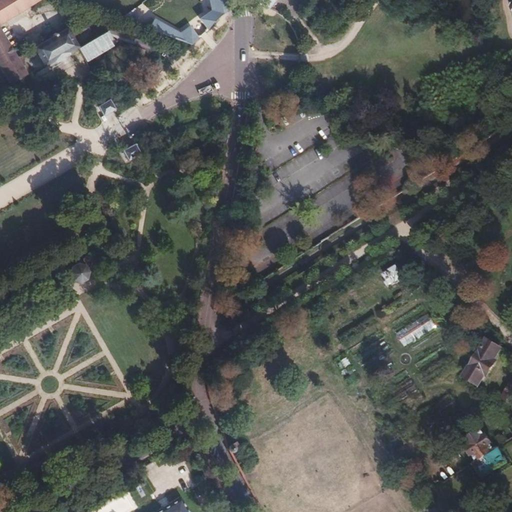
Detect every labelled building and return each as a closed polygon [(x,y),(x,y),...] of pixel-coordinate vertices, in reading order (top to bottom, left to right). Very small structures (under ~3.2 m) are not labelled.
[(26,73),(0,28),(0,26),(41,0),(0,0),(0,66),(10,83),(26,73)] [(226,10),(224,0),(207,0),(209,10),(198,19),(207,29),(207,28),(207,27),(208,27),(208,26),(209,26),(209,25),(210,24),(210,23),(211,22),(212,21),(213,20),(214,19),(215,18),(215,17),(216,17),(217,17),(217,16),(218,16),(218,15),(219,15),(220,14),(221,13),(222,13),(223,12),(224,11),(225,11),(226,10)] [(258,0),(255,4),(255,5),(257,5),(258,5),(258,6),(259,6),(260,6),(261,6),(262,6),(263,7),(264,7),(265,7),(266,8),(267,8),(268,8),(275,0),(258,0)] [(190,44),(197,38),(188,28),(184,31),(152,19),(148,29),(190,44)] [(70,28),(33,49),(43,66),(54,60),(55,62),(68,55),(66,52),(79,45),(70,28)] [(119,118),(117,116),(113,110),(102,116),(107,125),(119,118)] [(130,137),(129,135),(117,142),(122,151),(134,144),(130,137)] [(79,262),(72,266),(69,274),(73,281),(81,283),(88,279),(90,272),(86,265),(79,262)] [(385,282),(388,287),(397,281),(398,282),(407,277),(398,263),(389,269),(390,270),(383,274),(387,280),(385,282)] [(396,333),(404,345),(436,325),(429,313),(396,333)] [(493,358),(500,347),(487,339),(473,360),(464,374),(477,383),(484,372),(487,374),(496,360),(493,358)] [(444,345),(415,363),(420,371),(449,353),(444,345)] [(450,355),(421,373),(426,381),(455,362),(450,355)] [(405,369),(375,388),(380,395),(410,377),(405,369)] [(511,395),(511,400),(511,373),(506,372),(502,394),(511,395)] [(412,379),(382,398),(387,405),(416,387),(412,379)] [(384,441),(393,455),(424,436),(415,422),(384,441)] [(471,453),(476,460),(493,449),(489,442),(491,441),(486,433),(484,434),(479,427),(462,437),(467,445),(464,446),(469,454),(471,453)] [(511,429),(500,437),(503,443),(511,437),(511,429)] [(511,437),(503,443),(506,448),(511,444),(511,437)] [(476,460),(472,462),(481,477),(508,461),(499,446),(493,449),(476,460)] [(435,472),(441,482),(459,471),(453,461),(435,472)] [(188,511),(181,499),(158,511),(188,511)]
